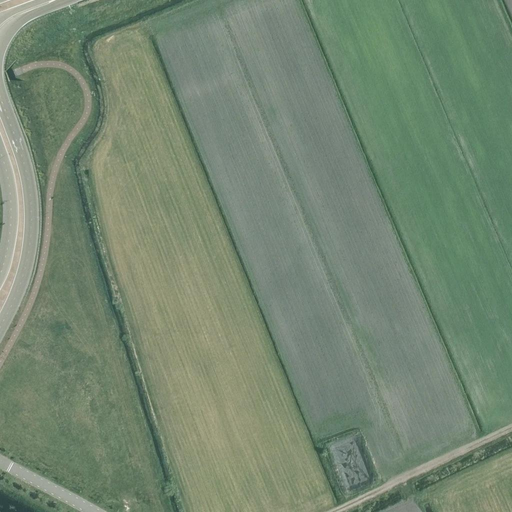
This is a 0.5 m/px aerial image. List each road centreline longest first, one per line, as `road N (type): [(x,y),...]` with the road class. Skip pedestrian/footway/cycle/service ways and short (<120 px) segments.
road 1 (secondary): [(0,329),(18,291),(31,226),(24,173),(0,107)]
road 2 (secondary): [(0,142),(12,209),(0,273)]
